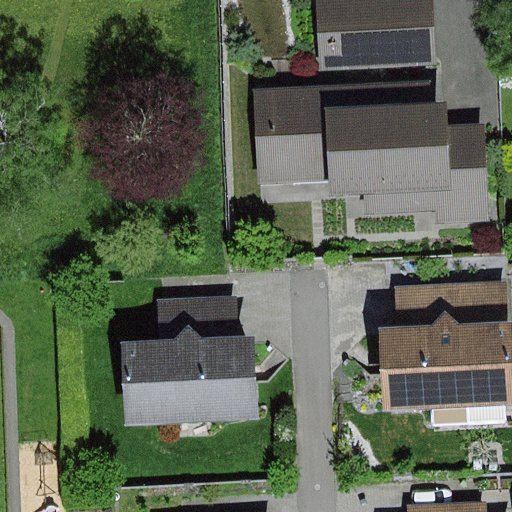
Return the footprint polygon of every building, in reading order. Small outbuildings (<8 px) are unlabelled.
[(427,0),(313,0),(318,68),(431,60),(427,0)] [(384,88),(256,97),(262,179),(326,174),(328,196),(362,194),(364,216),(433,211),(434,226),(491,222),(484,126),(442,129),(440,104),(385,108),(384,88)] [(397,329),(377,330),(382,412),(511,405),(504,280),(395,286),(397,329)] [(154,301),(156,343),(170,343),(183,330),(195,342),(240,340),(238,298),(154,301)] [(156,343),(120,345),(124,425),(250,420),(247,339),(240,340),(195,342),(183,330),(170,343),(156,343)] [(399,511),(483,511),(483,500),(399,505),(399,511)]
